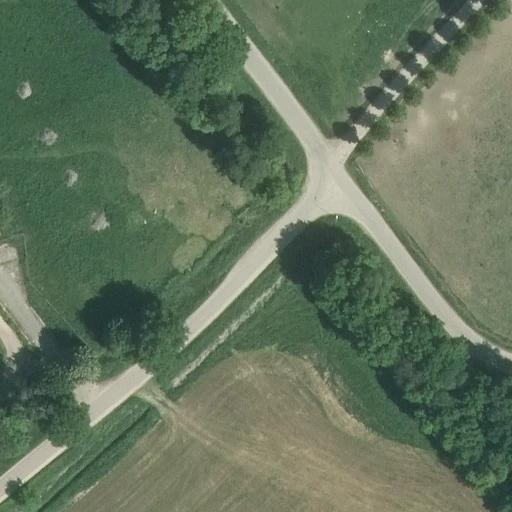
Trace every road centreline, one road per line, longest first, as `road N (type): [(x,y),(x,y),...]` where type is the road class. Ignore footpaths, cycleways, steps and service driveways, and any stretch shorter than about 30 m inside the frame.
road 1 (unclassified): [(0,490),(338,178)]
road 2 (unclassified): [(338,178),(453,321),(511,362)]
road 3 (unclassified): [(329,165),(485,0)]
road 4 (unclassified): [(329,165),(206,0)]
